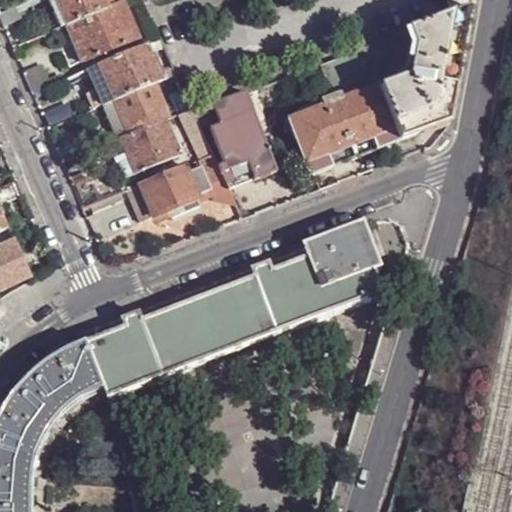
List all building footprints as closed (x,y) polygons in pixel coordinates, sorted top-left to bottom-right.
[(32,0),(20,5),(23,11),(38,4),(36,0),(32,0)] [(66,26),(54,0),(41,0),(55,31),(56,31),(59,29),(66,26)] [(103,0),(54,0),(66,26),(107,9),(103,0)] [(446,0),(453,14),(469,9),(465,0),(446,0)] [(66,26),(82,63),(139,39),(123,2),(107,9),(66,26)] [(0,17),(5,29),(24,20),(17,7),(0,14),(0,17)] [(398,144),(447,125),(458,67),(469,9),(453,14),(407,32),(413,48),(407,81),(379,92),(380,97),(398,144)] [(72,66),(82,63),(66,26),(59,29),(56,31),(63,46),(72,66)] [(407,32),(362,49),(376,87),(379,92),(407,81),(413,48),(407,32)] [(154,44),(157,50),(163,47),(160,41),(154,44)] [(149,53),(157,50),(154,44),(146,47),(149,53)] [(104,105),(112,102),(154,84),(161,82),(159,76),(149,53),(146,47),(98,68),(105,84),(96,88),(85,92),(92,110),(102,106),(104,105)] [(320,66),(331,97),(338,94),(341,100),(359,94),(376,87),(362,49),(320,66)] [(34,95),(52,87),(44,68),(26,76),(34,95)] [(89,71),(96,88),(105,84),(98,68),(89,71)] [(159,76),(161,82),(176,75),(174,71),(159,76)] [(112,102),(127,137),(164,121),(168,119),(154,84),(112,102)] [(359,94),(363,103),(380,97),(379,92),(376,87),(359,94)] [(213,107),(220,125),(253,113),(246,94),(213,107)] [(285,131),(291,129),(288,120),(341,100),(338,94),(331,97),(280,117),(285,131)] [(310,177),(398,144),(380,97),(363,103),(359,94),(341,100),(288,120),(291,129),(310,177)] [(104,105),(102,106),(108,120),(106,120),(109,126),(110,125),(117,141),(119,140),(127,137),(112,102),(104,105)] [(202,160),(213,156),(201,126),(195,114),(192,109),(191,109),(181,114),(202,160)] [(201,112),(195,114),(201,126),(206,124),(201,112)] [(233,188),(274,172),(253,113),(220,125),(211,130),(223,163),(233,188)] [(135,176),(179,157),(164,121),(127,137),(119,140),(117,141),(111,144),(122,168),(130,165),(135,176)] [(198,162),(209,186),(224,180),(217,165),(213,156),(202,160),(198,162)] [(197,198),(211,192),(209,186),(198,162),(184,168),(197,198)] [(228,190),(233,188),(223,163),(217,165),(224,180),(228,190)] [(127,180),(135,176),(130,165),(122,168),(127,180)] [(184,168),(140,186),(154,219),(171,212),(198,201),(197,198),(184,168)] [(224,180),(209,186),(211,192),(197,198),(198,201),(212,195),(236,207),(228,190),(224,180)] [(0,204),(21,195),(15,181),(0,186),(0,204)] [(141,225),(154,219),(140,186),(127,192),(141,225)] [(103,208),(124,200),(121,194),(101,202),(103,208)] [(91,207),(93,213),(103,208),(101,202),(91,207)] [(379,298),(381,288),(376,274),(382,271),(365,227),(85,335),(89,346),(107,392),(111,401),(379,298)] [(0,290),(29,278),(13,241),(0,246),(0,290)] [(0,511),(33,511),(33,500),(33,483),(37,463),(45,444),(56,427),(71,412),(88,400),(107,392),(89,346),(78,350),(56,362),(19,395),(5,415),(0,425),(0,511)] [(131,490),(135,511),(156,511),(153,498),(146,491),(145,487),(131,490)]
